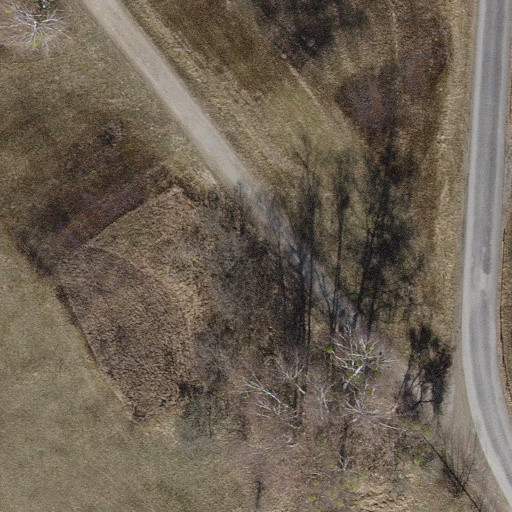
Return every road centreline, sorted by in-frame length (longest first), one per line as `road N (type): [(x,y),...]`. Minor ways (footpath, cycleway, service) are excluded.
road 1 (track): [(505,470),(388,371),(99,0)]
road 2 (unclassified): [(511,484),(489,422),(479,321),(496,0)]
